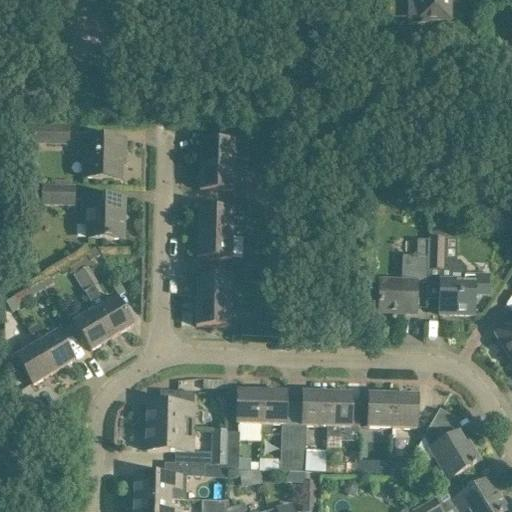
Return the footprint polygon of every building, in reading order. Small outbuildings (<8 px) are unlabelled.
[(449,14),(449,0),(408,0),(409,13),(441,14),(441,28),(449,28),(449,14)] [(67,146),(68,129),(34,128),(33,145),(67,146)] [(246,169),(247,132),(220,132),(220,144),(201,144),(200,168),(232,169),(246,169)] [(281,149),(281,136),(272,136),(272,149),(281,149)] [(124,167),(125,142),(79,141),(79,159),(84,159),(83,181),(120,182),(120,167),(124,167)] [(232,194),(232,169),(200,168),(199,193),(232,194)] [(269,192),(245,191),(245,203),(278,204),(279,170),(270,170),(269,192)] [(72,188),(51,188),(51,189),(43,189),(42,207),(73,208),(73,190),(72,190),(72,188)] [(122,242),(123,202),(82,201),(82,226),(88,226),(88,241),(122,242)] [(278,216),(278,204),(245,203),(245,216),(278,216)] [(511,230),(511,228),(511,204),(510,203),(497,220),(511,230)] [(230,237),(231,212),(199,212),(198,236),(230,237)] [(266,238),(278,238),(278,218),(266,218),(266,238)] [(230,262),(230,237),(198,236),(198,261),(218,261),(230,262)] [(487,299),(488,278),(467,278),(467,270),(460,263),(444,263),(445,241),(428,241),(428,270),(444,271),(444,284),(440,284),(439,317),(474,318),(474,298),(487,299)] [(74,278),(92,267),(90,264),(101,257),(96,249),(85,255),(67,265),(74,278)] [(277,272),(277,260),(267,259),(267,257),(243,256),(243,271),(277,272)] [(276,284),(277,272),(243,271),(242,286),(267,286),(267,284),(276,284)] [(48,278),(37,284),(43,293),(53,287),(48,278)] [(230,305),(231,280),(197,280),(197,304),(230,305)] [(415,316),(416,296),(416,284),(380,283),(379,315),(415,316)] [(32,299),(43,293),(37,284),(27,290),(32,298),(32,299)] [(105,306),(94,289),(84,294),(95,312),(94,313),(111,341),(133,328),(116,300),(105,306)] [(19,311),(17,307),(12,300),(5,304),(11,315),(19,311)] [(229,329),(229,327),(230,305),(197,304),(196,329),(229,329)] [(91,353),(111,341),(94,313),(74,325),(91,353)] [(276,340),(276,320),(276,315),(266,315),(266,326),(242,325),(241,339),(276,340)] [(509,360),(511,358),(511,326),(495,337),(509,360)] [(46,341),(37,327),(28,333),(36,346),(53,376),(75,363),(57,334),(46,341)] [(32,388),(53,376),(36,346),(15,359),(32,388)] [(236,426),(261,427),(262,394),(237,393),(236,426)] [(148,406),(147,429),(193,430),(194,395),(178,394),(177,407),(148,406)] [(285,427),(285,414),(286,394),(262,394),(261,437),(272,438),(272,427),(285,427)] [(326,429),(327,396),(303,395),(302,428),(326,429)] [(352,396),(327,396),(326,429),(327,429),(327,441),(327,448),(338,448),(338,442),(359,443),(359,429),(351,429),(351,416),(351,413),(352,396)] [(392,431),(393,397),(368,397),(367,430),(392,431)] [(416,431),(417,398),(393,397),(392,431),(416,431)] [(455,437),(448,426),(453,419),(439,412),(423,440),(440,468),(433,472),(432,476),(439,486),(442,486),(479,464),(468,445),(464,446),(457,435),(455,437)] [(147,429),(146,453),(180,455),(192,455),(193,430),(147,429)] [(304,475),(305,475),(305,459),(306,435),(294,435),(293,451),(293,474),(304,475)] [(293,474),(293,451),(281,451),(281,462),(259,462),(259,474),(293,474)] [(196,455),(196,466),(204,467),(210,467),(210,456),(196,455)] [(305,459),(305,475),(316,475),(326,475),(327,460),(305,459)] [(399,478),(400,465),(390,465),(390,477),(399,478)] [(204,479),(204,468),(184,466),(180,466),(164,466),(164,478),(136,477),(135,501),(170,502),(185,503),(186,479),(204,479)] [(358,476),(358,467),(346,467),(345,476),(358,476)] [(371,467),(358,467),(358,476),(371,477),(371,467)] [(316,475),(305,475),(304,475),(304,483),(303,483),(302,511),(314,511),(316,476),(326,476),(326,475),(316,475)] [(460,499),(451,504),(456,511),(507,511),(489,481),(472,492),(460,499)] [(169,511),(170,502),(135,501),(134,511),(169,511)] [(434,502),(417,511),(441,511),(435,501),(434,502)] [(225,511),(226,511),(226,504),(202,503),(201,511),(225,511)]
